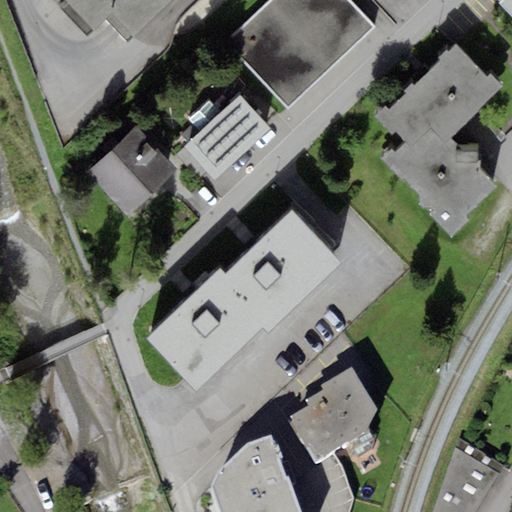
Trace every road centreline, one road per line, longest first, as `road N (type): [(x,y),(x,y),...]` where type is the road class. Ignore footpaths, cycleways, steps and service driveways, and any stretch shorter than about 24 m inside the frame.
road 1 (residential): [(447,0),(118,326),(179,502)]
road 2 (track): [(118,326),(0,379)]
